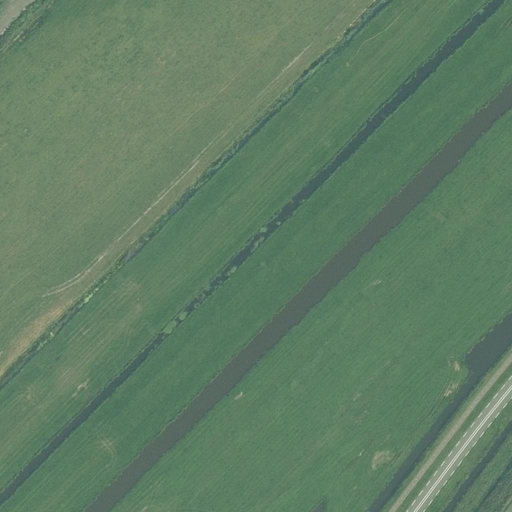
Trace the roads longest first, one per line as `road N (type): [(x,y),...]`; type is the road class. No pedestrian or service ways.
road 1 (track): [(0,361),(358,0)]
road 2 (secondary): [(414,511),(511,386)]
